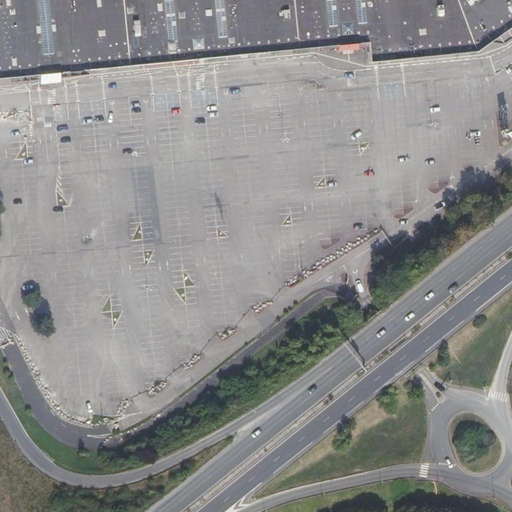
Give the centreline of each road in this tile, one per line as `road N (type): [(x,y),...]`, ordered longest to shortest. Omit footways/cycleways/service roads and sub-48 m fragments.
road 1 (primary): [(336,378),(312,379),(182,460),(104,485),(54,471),(28,448),(0,392)]
road 2 (primary): [(212,511),(511,271)]
road 3 (primary): [(511,235),(336,378)]
road 4 (primary): [(336,378),(169,511)]
road 5 (primary): [(249,511),(404,470),(455,477)]
road 6 (unclassified): [(490,409),(459,403),(439,418),(439,454),(455,477)]
